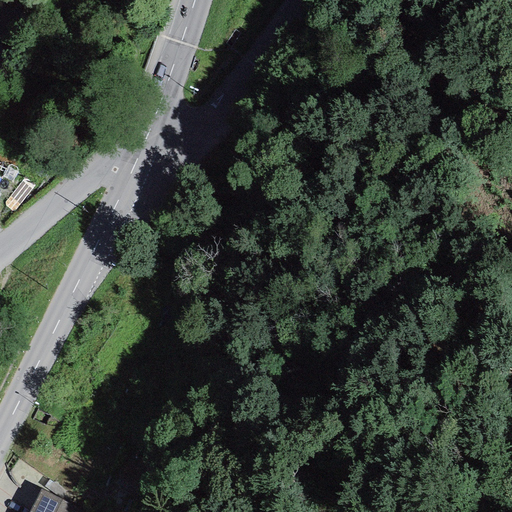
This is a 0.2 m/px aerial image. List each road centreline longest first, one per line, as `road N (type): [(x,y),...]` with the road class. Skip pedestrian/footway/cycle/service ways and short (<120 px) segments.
road 1 (secondary): [(0,433),(135,153)]
road 2 (tertiary): [(135,153),(206,122),(303,0)]
road 3 (unclassified): [(135,153),(0,259)]
road 4 (secondary): [(135,153),(184,0)]
